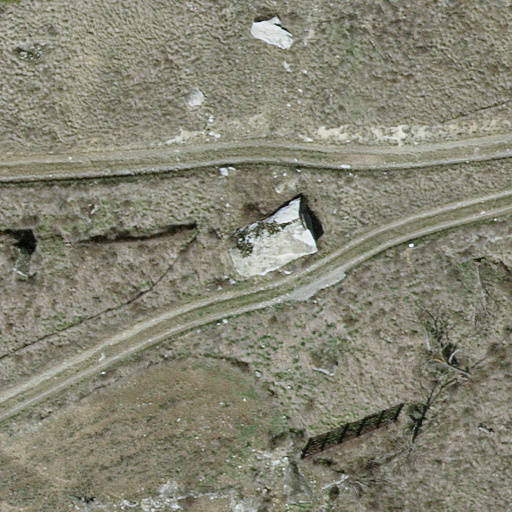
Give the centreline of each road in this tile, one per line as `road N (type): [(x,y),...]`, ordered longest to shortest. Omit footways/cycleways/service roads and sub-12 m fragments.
road 1 (track): [(0,409),(406,243),(511,213)]
road 2 (track): [(511,158),(437,167),(237,159),(0,179)]
